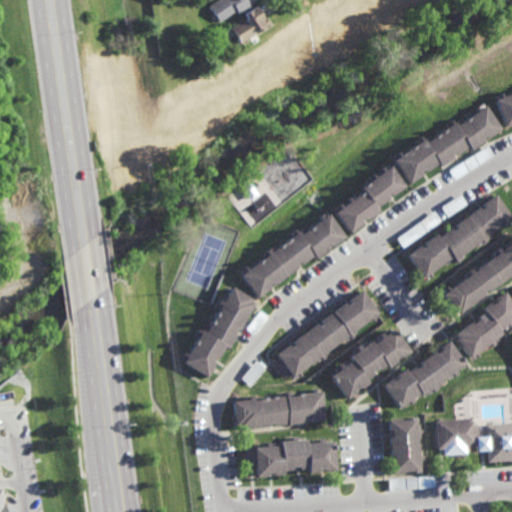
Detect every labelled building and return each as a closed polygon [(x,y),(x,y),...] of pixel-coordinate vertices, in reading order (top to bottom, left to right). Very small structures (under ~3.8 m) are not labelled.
[(246,0),(250,6),(238,14),(235,9),(218,21),(208,6),(216,0),(246,0)] [(238,42),(234,35),(230,37),(226,30),(229,28),(229,27),(246,17),(243,13),(257,5),(268,25),(238,42)] [(511,123),(502,128),(492,100),(499,97),(497,93),(499,93),(501,96),(511,91),(511,123)] [(482,110),(486,108),(499,129),(485,138),(487,141),(473,150),(472,147),(459,155),(457,153),(453,156),(455,159),(442,167),(440,164),(428,172),(427,170),(423,172),(424,175),(411,185),(395,161),(400,158),(397,153),(400,152),(402,156),(412,149),(410,147),(414,145),(414,147),(422,141),(420,137),(422,136),(424,139),(426,138),(428,142),(436,137),(435,136),(438,134),(439,135),(443,132),(442,131),(446,128),(446,130),(454,125),(451,120),(453,119),(455,123),(457,121),(460,125),(467,120),(466,119),(479,111),(477,107),(480,106),(482,110)] [(456,180),(450,171),(488,147),(494,156),(456,180)] [(406,187),(394,196),(392,194),(388,197),(390,199),(378,208),(381,212),(368,221),(366,219),(362,222),(364,225),(351,234),(336,214),(341,210),(339,206),(341,204),(343,208),(350,203),(348,199),(349,198),(352,201),(359,196),(358,194),(361,192),(362,193),(365,192),(362,188),(364,187),(364,186),(367,183),(368,185),(375,179),(372,175),(374,174),(376,178),(384,172),(382,169),(384,167),(387,171),(392,166),(406,187)] [(448,216),(442,207),(462,194),(468,203),(448,216)] [(511,218),(506,222),(509,225),(507,227),(504,224),(488,235),(490,237),(487,239),(488,241),(486,243),(484,241),(459,260),(461,262),(459,263),(457,261),(455,262),(453,259),(433,274),(435,277),(433,279),(431,276),(426,280),(409,256),(422,247),(424,249),(427,247),(425,244),(438,234),(441,238),(452,229),(455,232),(458,229),(456,226),(481,207),(483,210),(486,208),(484,205),(490,200),(489,199),(494,195),(511,218)] [(404,247),(398,239),(435,211),(441,220),(404,247)] [(346,238),(334,247),(332,245),(328,248),(330,251),(317,261),(314,257),(303,265),(302,263),(297,266),(299,268),(274,287),(273,285),(269,288),(270,289),(257,299),(241,276),(246,272),(243,269),(245,267),(248,271),(257,264),(256,262),(260,260),(261,262),(268,256),(265,252),(268,250),(270,254),(278,248),(277,246),(280,244),(281,245),(285,242),(284,241),(287,239),(288,240),(296,235),(293,231),(295,230),(300,236),(308,230),(305,226),(307,224),(310,228),(322,220),(320,217),(322,216),(324,219),(329,215),(346,238)] [(367,243),(361,233),(380,219),(386,229),(367,243)] [(511,272),(510,274),(511,276),(486,295),(487,297),(460,317),(445,296),(450,292),(447,288),(449,287),(452,291),(473,275),(470,272),(472,269),(475,273),(490,262),(488,261),(496,254),(494,251),(497,249),(499,252),(511,242),(511,272)] [(251,303),(254,306),(239,332),(236,331),(233,335),(236,337),(229,351),(224,348),(217,361),(215,360),(212,364),(215,366),(207,380),(182,366),(185,360),(182,358),(183,355),(187,357),(193,347),(191,346),(194,342),(195,342),(199,335),(196,334),(197,332),(200,334),(202,332),(205,334),(210,326),(208,325),(210,321),(211,322),(214,318),(213,317),(215,313),(216,314),(220,307),(217,305),(219,301),(223,303),(231,289),(252,301),(251,303)] [(375,319),(377,321),(376,323),(373,320),(353,335),(355,338),(352,340),(350,337),(324,355),(326,359),(324,361),(321,358),(300,374),(299,373),(295,376),(291,371),(289,373),(284,376),(275,364),(279,360),(276,357),(289,346),(291,349),(295,346),(293,343),(317,324),(320,328),(324,324),(322,321),(345,304),(348,307),(352,303),(350,300),(362,291),(381,314),(375,319)] [(511,323),(511,324),(511,325),(511,327),(510,329),(507,325),(499,331),(502,335),(492,342),(495,345),(492,347),(491,346),(480,354),(482,356),(480,358),(478,356),(473,360),(459,341),(461,339),(458,335),(474,323),(476,326),(483,321),(480,318),(487,312),(484,309),(491,304),(492,306),(498,301),(496,299),(503,293),(511,305),(511,323)] [(255,337),(246,329),(260,312),(269,319),(255,337)] [(413,354),(404,360),(403,358),(398,362),(399,364),(390,370),(388,367),(348,397),(332,375),(335,373),(336,374),(341,371),(338,367),(341,365),(344,369),(353,362),(350,358),(358,352),(357,350),(359,349),(360,351),(372,342),(375,346),(383,340),(379,336),(383,333),(386,337),(396,330),(413,354)] [(458,366),(460,370),(457,372),(454,369),(437,382),(439,386),(436,388),(433,384),(423,392),(420,389),(413,394),(416,397),(413,400),(410,396),(399,404),(398,402),(396,403),(394,400),(395,399),(382,382),(392,374),(393,376),(401,371),(399,369),(407,363),(412,370),(435,352),(438,356),(445,351),(442,347),(449,342),(450,344),(452,343),(465,361),(458,366)] [(250,382),(241,375),(253,359),(262,366),(250,382)] [(316,387),(322,386),(326,416),(309,418),(308,414),(304,415),(305,419),(274,422),(273,418),(268,419),(269,422),(238,426),(237,421),(235,421),(232,396),(249,394),(249,391),(252,390),(253,394),(262,393),(261,392),(267,391),(267,393),(271,392),(271,391),(276,390),(276,392),(284,390),(284,387),(287,386),(288,390),(297,389),(297,388),(302,387),(302,389),(313,388),(313,384),(315,384),(316,387)] [(415,413),(418,413),(419,426),(422,425),(423,429),(419,430),(420,440),(421,452),(425,452),(425,456),(421,456),(422,469),(419,469),(419,471),(412,471),(412,469),(393,471),(392,460),(396,460),(395,453),(392,453),(391,434),(393,433),(393,426),(390,426),(389,415),(410,413),(410,412),(415,412),(415,413)] [(480,443),(466,444),(467,450),(445,452),(444,445),(439,446),(436,418),(474,414),(474,418),(478,418),(480,443)] [(511,457),(489,459),(486,422),(511,420),(511,419),(511,418),(511,457)] [(296,435),(307,434),(307,438),(318,438),(318,434),(323,433),(323,438),(335,437),(335,439),(336,439),(337,445),(335,445),(337,467),(325,468),(325,464),(319,464),(320,468),(308,469),(308,465),(299,466),(298,463),(294,463),(294,466),(284,467),(284,471),(273,472),(273,468),(267,469),(267,472),(256,473),(255,462),(246,463),(246,445),(254,444),(254,443),(266,442),(265,438),(270,438),(270,441),(281,440),(281,436),(292,436),(292,432),(296,431),(296,435)] [(389,489),(389,479),(435,474),(436,485),(389,489)]
